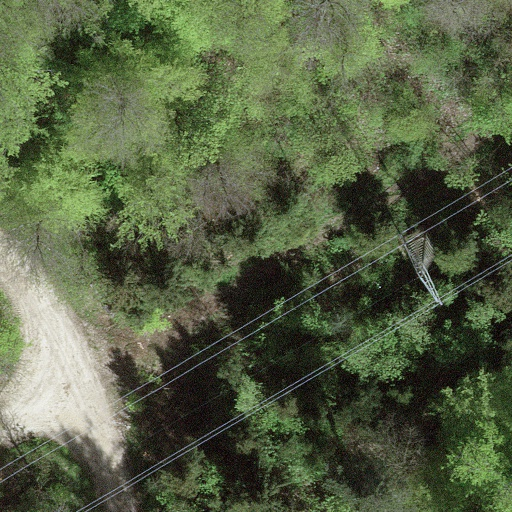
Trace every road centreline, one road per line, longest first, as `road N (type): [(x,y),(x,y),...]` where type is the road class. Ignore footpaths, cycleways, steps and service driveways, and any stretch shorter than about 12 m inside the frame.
road 1 (track): [(119,511),(112,467),(63,379)]
road 2 (track): [(63,379),(0,257)]
